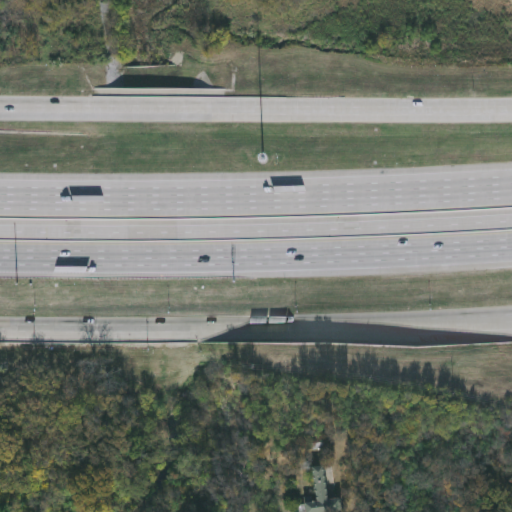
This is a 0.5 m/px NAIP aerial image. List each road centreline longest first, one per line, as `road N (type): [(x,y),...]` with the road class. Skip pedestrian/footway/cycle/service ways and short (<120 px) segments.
road 1 (motorway): [(0,256),(221,258),(511,245)]
road 2 (motorway): [(511,190),(0,201)]
road 3 (motorway): [(511,221),(0,231)]
road 4 (secondary): [(511,109),(0,107)]
road 5 (secondary): [(0,325),(415,323)]
